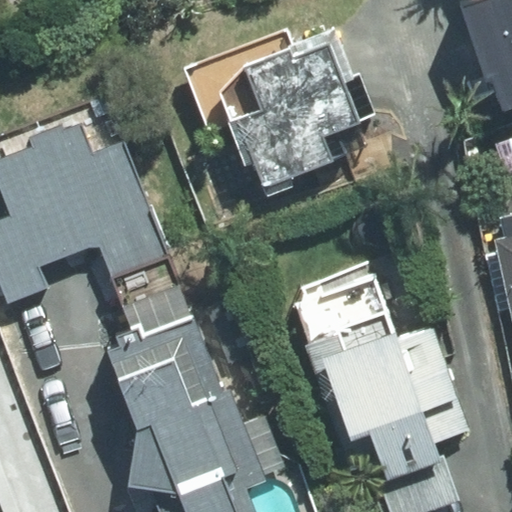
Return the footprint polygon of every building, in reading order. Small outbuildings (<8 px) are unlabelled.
[(271,0),(221,0),(151,28),(220,190),(369,120),(316,0),(286,0),(273,6),(271,0)] [(511,63),(511,0),(441,0),(481,83),(511,63)] [(79,72),(0,105),(0,267),(30,255),(22,234),(71,212),(102,292),(70,331),(99,411),(89,467),(141,477),(153,511),(234,511),(213,472),(240,456),(79,72)] [(478,198),(459,201),(486,359),(511,354),(511,166),(474,173),(478,198)] [(282,256),(262,262),(312,419),(333,411),(358,486),(433,462),(399,410),(445,394),(403,274),(383,281),(338,209),(279,244),(282,256)]
